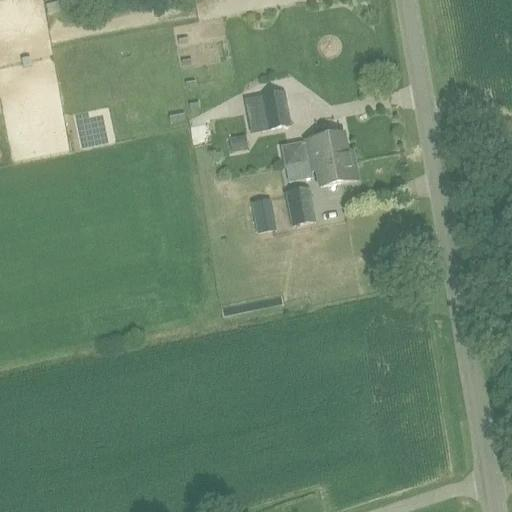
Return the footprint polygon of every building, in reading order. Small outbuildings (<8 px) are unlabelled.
[(284,96),(246,103),(252,136),(290,129),(284,96)] [(214,126),(196,130),(200,147),(218,143),(214,126)] [(253,149),(248,137),(235,141),(240,154),(253,149)] [(344,137),(306,144),(311,167),(316,166),(320,191),(358,184),(355,165),(350,166),(344,137)] [(308,191),(284,196),(291,230),(315,226),(308,191)] [(277,205),(262,205),(263,234),(278,233),(277,205)]
